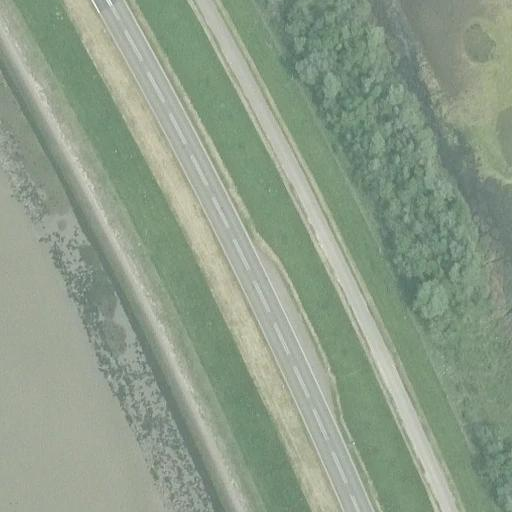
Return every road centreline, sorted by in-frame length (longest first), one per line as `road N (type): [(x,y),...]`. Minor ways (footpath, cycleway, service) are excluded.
road 1 (primary): [(355,511),(195,166),(102,0)]
road 2 (unclassified): [(446,511),(305,202),(198,0)]
